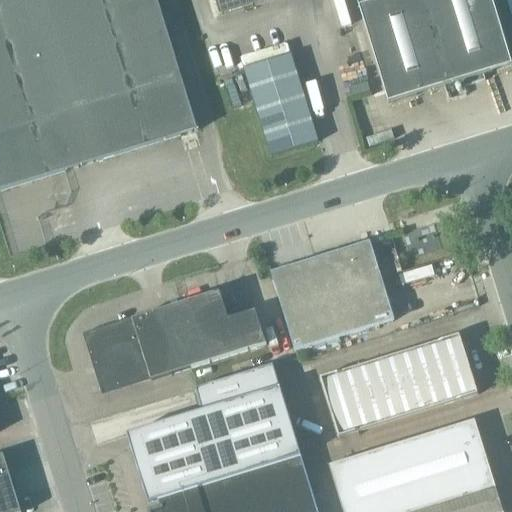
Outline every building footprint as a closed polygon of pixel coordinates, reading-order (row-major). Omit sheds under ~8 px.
[(0,0),(0,192),(198,132),(157,0),(0,0)] [(214,0),(220,16),(271,0),(214,0)] [(357,0),(389,105),(435,91),(511,67),(511,65),(491,0),(357,0)] [(271,158),(318,144),(291,57),(245,71),(271,158)] [(295,352),(394,322),(370,244),(271,275),(295,352)] [(97,333),(96,331),(83,335),(102,395),(151,379),(152,383),(267,347),(256,313),(229,322),(220,294),(97,333)] [(478,396),(460,336),(320,380),(339,439),(478,396)] [(127,438),(148,506),(158,503),(160,511),(317,511),(301,458),(273,367),(195,391),(196,392),(202,414),(127,437),(127,438)] [(496,491),(483,448),(475,422),(330,467),(343,511),(499,511),(493,492),(496,491)] [(0,511),(20,511),(4,457),(0,458),(0,511)]
